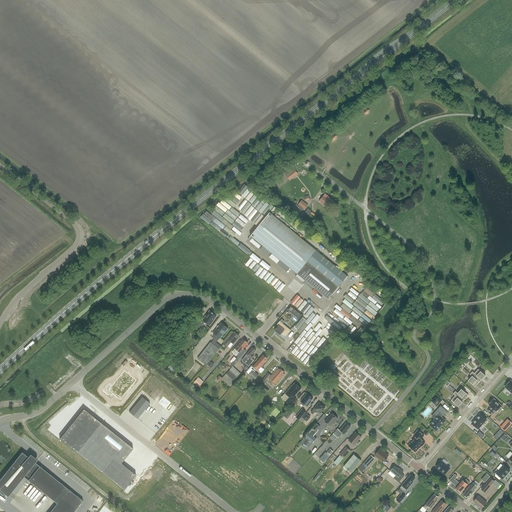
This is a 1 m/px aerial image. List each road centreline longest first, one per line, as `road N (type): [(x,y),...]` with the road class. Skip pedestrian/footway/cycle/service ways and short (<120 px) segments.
road 1 (primary): [(0,370),(112,270),(455,0)]
road 2 (tertiary): [(418,469),(206,297),(163,299),(72,385)]
road 3 (unclassified): [(0,322),(83,239),(81,225),(0,162)]
road 4 (unclassified): [(72,385),(231,511)]
road 5 (residential): [(511,366),(418,469)]
